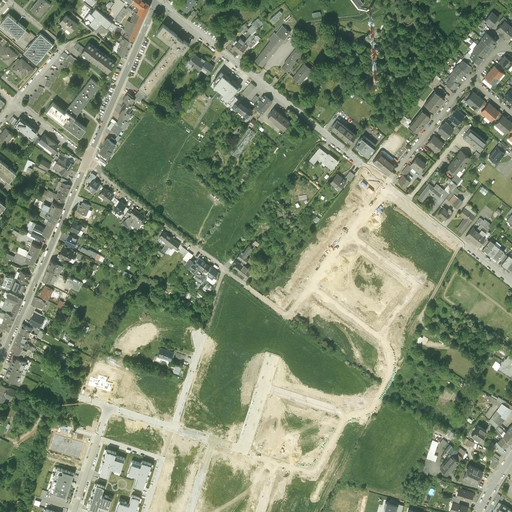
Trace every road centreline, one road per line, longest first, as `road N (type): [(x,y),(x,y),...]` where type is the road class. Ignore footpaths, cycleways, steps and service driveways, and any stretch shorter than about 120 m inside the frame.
road 1 (tertiary): [(159,1),(386,181)]
road 2 (residential): [(348,232),(416,284),(376,336),(309,283)]
road 3 (residential): [(0,361),(86,160)]
road 4 (residential): [(276,462),(317,468),(346,413),(262,386)]
road 5 (residential): [(86,160),(159,1)]
road 6 (residential): [(86,160),(223,268)]
road 7 (tertiary): [(386,181),(511,283)]
road 8 (residential): [(15,102),(63,46),(11,1)]
road 9 (residential): [(472,78),(386,181)]
